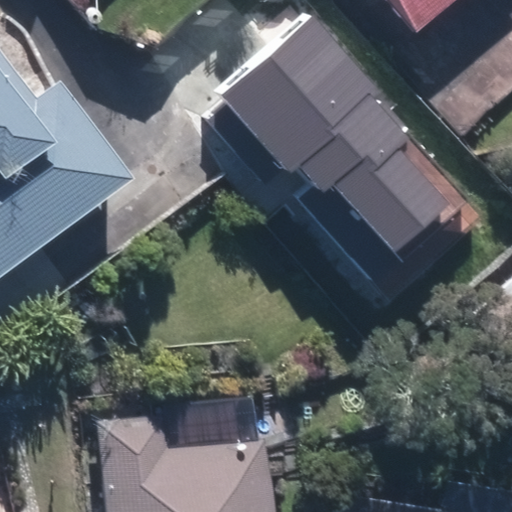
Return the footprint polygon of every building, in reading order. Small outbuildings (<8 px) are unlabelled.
[(0,7),(0,265),(124,173),(0,7)] [(311,17),(222,93),(293,176),(306,165),(327,190),(337,182),(397,253),(448,210),(397,150),(413,136),(311,17)] [(501,282),(446,333),(476,366),(511,332),(511,261),(506,255),(490,270),(501,282)] [(293,511),(288,415),(97,425),(101,511),(293,511)] [(446,511),(354,498),(351,511),(446,511)]
